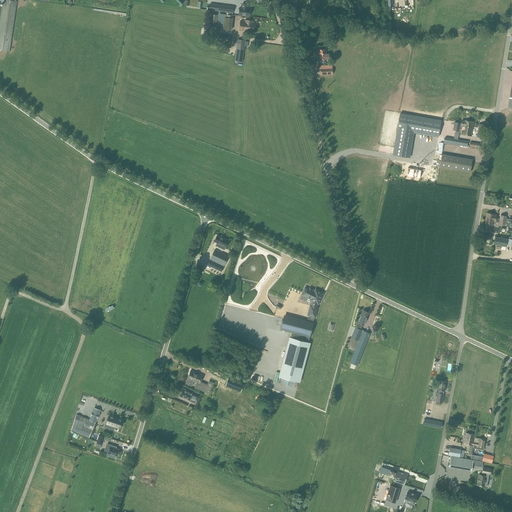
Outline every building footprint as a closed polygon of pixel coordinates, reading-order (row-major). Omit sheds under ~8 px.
[(0,0),(0,3),(3,4),(0,23),(0,49),(10,51),(17,1),(16,1),(16,0),(0,0)] [(32,3),(22,68),(22,70),(42,73),(45,73),(45,71),(55,7),(51,6),(32,3)] [(229,15),(230,6),(210,4),(209,10),(226,12),(226,13),(226,14),(229,15)] [(240,7),(239,15),(250,16),(251,9),(248,8),(249,4),(243,4),(242,7),(240,7)] [(231,30),(233,15),(229,15),(226,14),(226,13),(225,17),(223,30),(231,30)] [(209,26),(217,27),(218,14),(210,14),(209,26)] [(253,21),(246,20),(246,21),(240,20),(239,30),(254,32),(255,22),(253,22),(253,21)] [(213,42),(229,44),(231,35),(214,33),(213,42)] [(234,61),(243,62),(245,45),(248,46),(248,42),(245,41),(246,40),(237,39),(234,61)] [(319,58),(319,60),(327,59),(330,59),(330,53),(327,53),(327,49),(318,50),(318,54),(317,54),(316,55),(316,57),(317,58),(319,58)] [(328,65),(328,68),(321,69),(321,75),(333,74),(333,68),(331,68),(331,65),(328,65)] [(439,133),(442,120),(401,114),(395,155),(409,158),(413,130),(439,133)] [(462,120),(461,123),(461,127),(463,127),(462,134),(471,136),(474,122),(464,120),(463,120),(462,120)] [(461,127),(461,123),(456,122),(454,122),(453,130),(456,130),(459,131),(460,127),(461,127)] [(485,125),(479,124),(477,137),(483,138),(485,125)] [(467,148),(468,142),(458,140),(454,139),(444,138),(443,144),(467,148)] [(483,143),(470,141),(469,150),(481,152),(483,143)] [(471,172),(472,159),(442,154),(440,168),(471,172)] [(422,170),(408,168),(407,173),(408,173),(407,176),(413,177),(413,178),(416,178),(417,177),(420,178),(422,170)] [(495,222),(496,218),(497,214),(495,214),(487,213),(485,220),(488,221),(489,220),(494,221),(495,222)] [(511,219),(506,219),(506,216),(500,215),(499,222),(499,225),(505,226),(511,227),(511,219)] [(499,227),(499,225),(499,222),(495,222),(494,221),(489,220),(488,221),(485,220),(484,228),(492,229),(493,226),(499,227)] [(216,245),(224,250),(229,240),(224,238),(224,239),(217,236),(214,241),(217,242),(216,245)] [(508,238),(495,236),(494,244),(506,246),(507,244),(509,244),(509,245),(511,245),(511,239),(508,239),(508,238)] [(224,266),(229,256),(215,249),(208,265),(222,272),(224,266)] [(317,303),(318,304),(324,293),(316,289),(315,292),(312,291),(313,290),(310,289),(310,290),(306,288),(302,294),(303,295),(303,297),(306,299),(307,299),(308,297),(311,299),(311,300),(315,302),(313,306),(311,306),(308,315),(315,317),(318,307),(316,307),(317,303)] [(364,310),(363,310),(358,323),(356,327),(361,329),(362,325),(364,325),(369,312),(368,312),(368,311),(368,310),(365,309),(364,310)] [(313,325),(284,317),(281,329),(293,332),(291,338),(290,338),(280,377),(300,382),(310,343),(308,342),(310,336),(313,325)] [(358,366),(370,333),(355,327),(351,338),(359,341),(350,363),(358,366)] [(203,375),(191,370),(186,383),(192,386),(193,383),(193,382),(197,383),(195,387),(207,392),(209,387),(211,388),(213,385),(216,386),(218,381),(210,378),(208,384),(200,382),(203,375)] [(244,384),(229,378),(226,386),(240,392),(244,384)] [(439,390),(438,393),(436,393),(435,397),(437,397),(436,402),(442,403),(444,394),(443,394),(444,391),(445,392),(447,381),(439,380),(437,390),(439,390)] [(180,396),(189,400),(191,397),(197,399),(199,393),(193,391),(192,392),(183,389),(180,396)] [(76,414),(71,429),(89,437),(95,422),(95,423),(97,419),(99,414),(100,410),(94,408),(93,412),(93,411),(91,416),(89,420),(80,416),(76,414)] [(119,428),(122,420),(109,416),(109,418),(107,418),(105,425),(111,427),(112,426),(119,428)] [(473,445),(473,442),(475,434),(466,433),(464,444),(473,445)] [(100,448),(103,439),(108,441),(109,438),(99,435),(96,446),(100,448)] [(117,447),(119,441),(109,438),(107,444),(117,447)] [(483,450),(485,440),(475,438),(474,442),(473,442),(473,445),(473,448),(483,450)] [(118,456),(120,450),(114,448),(115,447),(109,445),(108,446),(107,446),(105,452),(108,453),(107,456),(115,458),(115,456),(118,456)] [(459,457),(460,450),(450,448),(449,455),(459,457)] [(493,456),(484,454),(482,461),(492,463),(493,456)] [(451,456),(449,466),(471,470),(473,460),(451,456)] [(490,474),(491,469),(483,468),(482,473),(484,473),(483,475),(479,475),(477,485),(484,486),(487,487),(489,474),(490,474)] [(390,471),(387,477),(394,479),(396,473),(390,471)] [(397,472),(395,480),(394,482),(403,485),(404,483),(405,483),(408,475),(397,472)] [(398,488),(390,485),(385,500),(394,502),(398,488)] [(407,492),(405,499),(415,502),(417,495),(407,492)]
